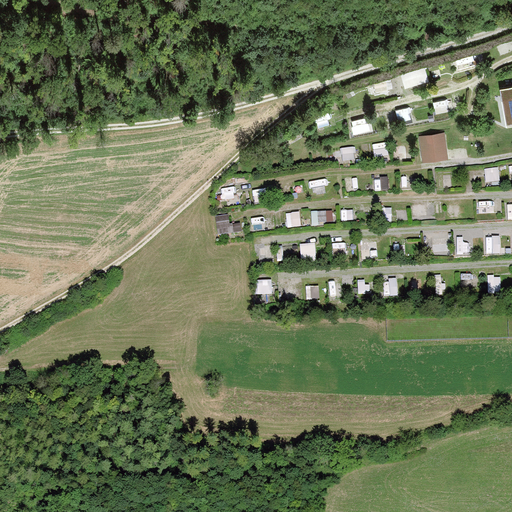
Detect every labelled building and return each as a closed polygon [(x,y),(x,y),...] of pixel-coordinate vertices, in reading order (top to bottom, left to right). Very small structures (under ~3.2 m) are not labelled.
[(406,90),(432,82),(427,66),(401,74),(406,90)] [(376,95),(391,94),(390,81),(374,83),(376,95)] [(511,89),(502,92),(508,125),(511,124),(511,89)] [(353,121),(356,135),(370,131),(366,118),(353,121)] [(447,159),(444,134),(420,137),(424,162),(447,159)] [(377,160),(389,158),(387,143),(374,145),(377,160)] [(501,169),(487,170),(488,185),(502,184),(501,169)] [(331,180),(309,183),(310,191),(332,188),(331,180)] [(390,193),(390,180),(377,180),(377,193),(390,193)] [(385,224),(394,223),(393,207),(384,208),(385,224)] [(335,212),(313,213),(313,225),(335,225),(335,212)] [(302,213),(288,214),(288,229),(303,228),(302,213)] [(220,239),(234,236),(230,216),(216,218),(220,239)] [(478,253),(477,236),(456,237),(457,254),(478,253)] [(503,257),(502,238),(488,239),(488,257),(503,257)] [(303,266),(318,266),(317,243),(302,244),(303,266)] [(364,248),(366,262),(379,260),(377,246),(364,248)] [(278,248),(262,248),(263,265),(279,264),(278,248)] [(490,278),(490,296),(503,296),(502,278),(490,278)] [(260,297),(274,297),(274,281),(259,281),(260,297)] [(399,296),(396,281),(385,283),(388,298),(399,296)] [(308,287),(308,302),(321,301),(321,287),(308,287)]
